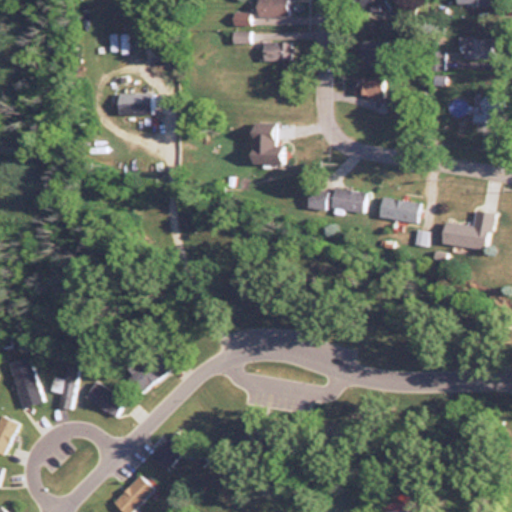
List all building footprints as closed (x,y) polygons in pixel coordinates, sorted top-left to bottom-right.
[(254,0),(255,15),(288,15),(287,0),(254,0)] [(388,0),(357,0),(357,9),(388,9),(388,0)] [(460,36),(460,57),(492,57),(492,36),(460,36)] [(359,58),(383,59),(384,38),(360,37),(359,58)] [(262,60),(292,60),(292,41),(262,41),(262,60)] [(445,70),(445,51),(428,51),(428,70),(445,70)] [(382,77),(352,77),(352,97),(382,97),(382,77)] [(116,114),(149,114),(149,91),(116,91),(116,114)] [(250,132),(250,163),(280,163),(280,145),(272,145),(272,132),(250,132)] [(369,194),(335,183),(329,202),(363,213),(369,194)] [(326,208),(329,190),(309,187),(307,205),(326,208)] [(417,220),(420,200),(381,196),(379,216),(417,220)] [(441,241),(488,248),(493,210),(475,208),(473,224),(444,220),(441,241)] [(169,367),(158,352),(126,375),(137,390),(169,367)] [(41,400),(30,355),(9,360),(20,405),(41,400)] [(58,404),(67,407),(79,365),(68,362),(60,389),(62,390),(58,404)] [(84,396),(114,415),(124,398),(94,379),(84,396)] [(17,421),(0,413),(0,452),(3,454),(17,421)] [(151,455),(165,468),(190,440),(175,427),(151,455)] [(129,511),(154,488),(139,473),(112,500),(124,511),(129,511)] [(379,493),(379,510),(404,510),(404,493),(379,493)]
